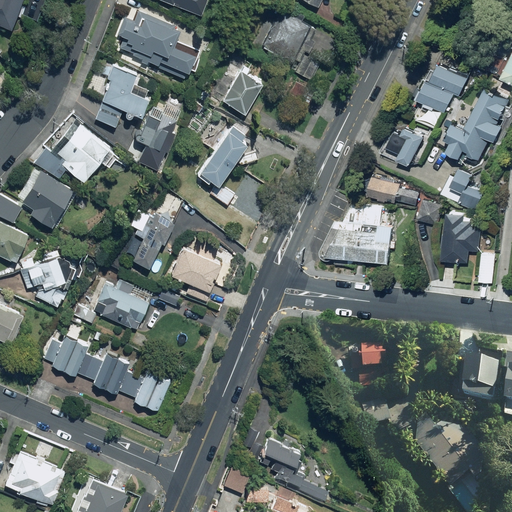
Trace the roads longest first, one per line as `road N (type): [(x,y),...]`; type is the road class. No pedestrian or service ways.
road 1 (tertiary): [(407,0),(271,289)]
road 2 (residential): [(271,289),(511,319)]
road 3 (residential): [(190,477),(0,395)]
road 4 (tertiary): [(271,289),(190,477)]
road 5 (residential): [(85,0),(40,114),(8,142)]
